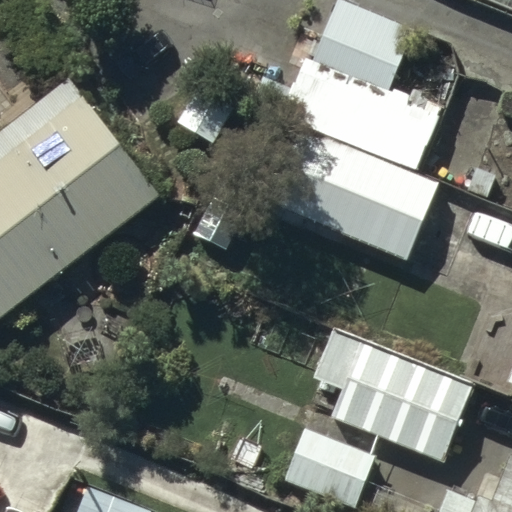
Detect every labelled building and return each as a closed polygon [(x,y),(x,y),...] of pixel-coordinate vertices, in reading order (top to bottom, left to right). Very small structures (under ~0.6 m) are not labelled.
[(413,26),(347,0),(338,0),(317,55),(390,84),(413,26)] [(511,0),(478,0),(511,16),(511,0)] [(438,108),(304,54),(281,109),(415,164),(438,108)] [(0,315),(161,194),(69,74),(0,126),(0,315)] [(438,182),(301,125),(270,198),(407,255),(438,182)] [(495,175),(476,166),(467,187),(486,195),(495,175)] [(445,458),(474,382),(333,327),(315,374),(344,385),(332,415),(445,458)] [(376,456),(308,429),(287,479),(355,506),(376,456)] [(511,511),(511,450),(493,496),(480,491),(478,498),(451,487),(439,511),(511,511)] [(89,483),(73,476),(66,492),(82,499),(89,483)] [(152,511),(92,487),(81,511),(152,511)]
